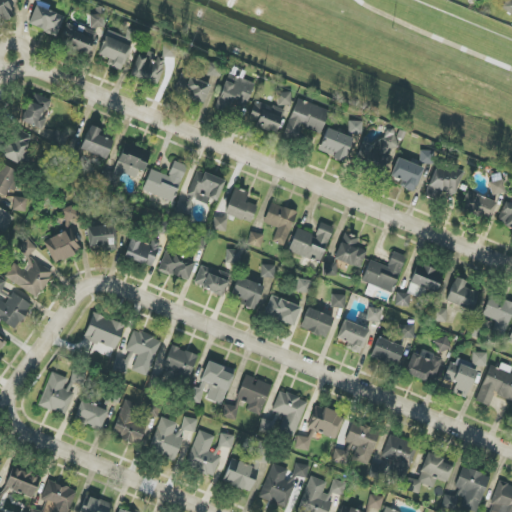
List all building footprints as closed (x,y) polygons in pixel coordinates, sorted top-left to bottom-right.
[(0,0),(0,22),(14,14),(5,0),(0,0)] [(511,0),(504,0),(501,10),(511,13),(511,0)] [(64,17),(36,5),(28,24),(56,36),(64,17)] [(90,28),(104,28),(104,15),(90,15),(90,28)] [(94,33),(73,27),(67,51),(89,57),(94,33)] [(124,37),(107,30),(98,55),(109,59),(106,65),(121,71),(132,41),(136,42),(140,32),(128,27),(124,37)] [(177,45),(163,44),(162,57),(177,57),(177,45)] [(145,57),(138,54),(130,74),(156,85),(167,59),(148,51),(145,57)] [(222,63),(207,63),(207,76),(222,77),(222,63)] [(214,109),(230,115),(234,104),(244,109),(254,83),(228,73),(214,109)] [(174,92),(204,103),(210,84),(180,74),(174,92)] [(291,92),(277,92),(277,105),(291,105),(291,92)] [(42,130),(47,118),(45,117),(52,100),(33,93),(21,121),(42,130)] [(298,139),(303,127),(320,134),(329,111),(298,98),(283,134),(298,139)] [(278,132),(283,109),(254,102),(248,125),(278,132)] [(361,133),(361,124),(349,123),(348,133),(361,133)] [(98,136),(101,130),(90,125),(80,149),(105,159),(113,141),(98,136)] [(32,137),(13,128),(0,155),(19,165),(32,137)] [(352,138),(326,128),(318,151),(344,161),(352,138)] [(354,164),(383,173),(394,142),(377,137),(374,146),(361,142),(354,164)] [(149,151),(123,143),(114,173),(105,171),(102,181),(117,185),(121,173),(140,179),(149,151)] [(432,164),(433,152),(420,151),(419,163),(432,164)] [(401,181),(399,187),(414,193),(423,168),(397,158),(390,177),(401,181)] [(150,169),(142,191),(173,202),(187,166),(174,161),(168,176),(150,169)] [(17,172),(0,162),(0,193),(5,196),(17,172)] [(440,192),(456,196),(462,172),(435,164),(425,196),(437,200),(440,192)] [(217,202),(225,181),(197,170),(187,196),(208,204),(210,199),(217,202)] [(489,182),(491,196),(504,194),(502,180),(489,182)] [(224,213),(251,223),(257,206),(245,202),(249,193),(234,187),(224,213)] [(462,210),(490,220),(496,202),(468,192),(462,210)] [(12,211),(26,212),(27,198),(14,197),(12,211)] [(176,200),(175,214),(191,215),(192,200),(176,200)] [(511,204),(503,202),(497,225),(511,229),(511,204)] [(263,223),(277,228),(272,241),(284,246),(297,213),(271,203),(263,223)] [(0,238),(13,215),(0,208),(0,238)] [(228,219),(215,216),(212,229),(225,232),(228,219)] [(160,222),(160,234),(171,233),(171,222),(160,222)] [(296,229),(288,252),(321,263),(333,227),(320,223),(315,235),(296,229)] [(88,250),(115,249),(114,226),(87,227),(88,250)] [(247,245),(260,249),(264,236),(251,232),(247,245)] [(366,251),(355,247),(358,238),(344,233),(334,259),(360,269),(366,251)] [(204,236),(193,236),(193,249),(204,249),(204,236)] [(152,268),(162,243),(151,238),(149,244),(132,237),(124,257),(152,268)] [(37,298),(53,273),(30,257),(37,247),(26,240),(18,252),(33,262),(27,272),(14,263),(5,277),(37,298)] [(241,251),(227,249),(225,263),(240,265),(241,251)] [(159,272),(189,280),(194,260),(164,251),(159,272)] [(387,267),(369,260),(361,282),(392,293),(406,257),(393,252),(387,267)] [(324,263),(323,275),(337,275),(337,263),(324,263)] [(436,294),(443,271),(416,263),(407,293),(423,298),(425,290),(436,294)] [(275,266),(261,265),(261,278),(274,278),(275,266)] [(193,286),(223,295),(230,275),(200,266),(193,286)] [(239,305),(254,310),(263,286),(237,277),(230,296),(241,300),(239,305)] [(472,311),(478,293),(464,288),(466,282),(454,278),(445,302),(472,311)] [(296,291),(310,294),(311,281),(298,279),(296,291)] [(0,320),(16,331),(32,305),(12,292),(7,302),(0,297),(0,320)] [(409,307),(410,294),(396,293),(395,306),(409,307)] [(344,308),(345,295),(332,295),(331,307),(344,308)] [(511,311),(511,303),(490,295),(482,316),(496,321),(493,329),(504,333),(511,311)] [(295,325),(300,305),(269,297),(265,318),(295,325)] [(300,329),(326,338),(333,317),(307,308),(300,329)] [(382,310),(368,308),(366,321),(380,323),(382,310)] [(446,322),(447,309),(430,309),(429,322),(446,322)] [(115,351),(125,325),(93,313),(83,339),(115,351)] [(360,354),(369,330),(343,320),(336,339),(347,343),(345,349),(360,354)] [(414,339),(414,326),(400,325),(400,338),(414,339)] [(148,376),(161,341),(133,330),(126,350),(138,354),(132,370),(148,376)] [(433,343),(440,355),(451,348),(444,336),(433,343)] [(403,348),(378,337),(370,356),(395,367),(403,348)] [(198,356),(171,346),(163,367),(189,378),(198,356)] [(405,373),(434,383),(443,358),(422,351),(420,356),(412,353),(405,373)] [(487,353),(473,352),(472,366),(486,366),(487,353)] [(222,405),(234,370),(207,361),(200,381),(210,384),(205,399),(222,405)] [(476,371),(450,362),(444,378),(456,383),(452,393),(466,398),(476,371)] [(490,365),(476,402),(489,407),(494,394),(511,401),(511,374),(509,373),(511,367),(501,363),(499,369),(490,365)] [(74,393),(63,389),(67,379),(51,372),(38,405),(65,416),(74,393)] [(271,386),(245,376),(233,406),(241,409),(242,408),(259,415),(271,386)] [(201,403),(204,382),(201,382),(200,389),(192,388),(190,402),(201,403)] [(307,401),(279,391),(272,411),(284,416),(278,432),(294,437),(307,401)] [(73,420),(100,430),(107,411),(81,401),(73,420)] [(222,417),(235,420),(238,407),(224,405),(222,417)] [(343,414),(314,407),(309,428),(322,432),(321,435),(337,439),(343,414)] [(177,423),(161,417),(148,450),(174,460),(183,439),(172,435),(177,423)] [(195,433),(198,420),(184,417),(181,430),(195,433)] [(259,432),(273,433),(275,421),(261,419),(259,432)] [(367,466),(380,432),(354,422),(343,451),(336,448),(331,460),(347,466),(350,459),(367,466)] [(214,435),(197,431),(187,469),(215,477),(220,456),(209,453),(214,435)] [(216,455),(218,455),(220,447),(232,449),(234,436),(220,433),(216,455)] [(311,439),(297,435),(294,448),(307,452),(311,439)] [(381,457),(409,468),(417,446),(389,435),(381,457)] [(453,463),(426,455),(418,481),(409,478),(406,490),(418,494),(421,484),(433,488),(436,480),(447,483),(453,463)] [(259,497),(285,508),(298,478),(288,474),(289,470),(273,463),(259,497)] [(307,478),(309,466),(295,464),(293,476),(307,478)] [(31,499),(40,478),(13,467),(2,493),(0,492),(0,507),(1,508),(9,489),(31,499)] [(472,511),(477,511),(490,476),(463,467),(453,496),(445,494),(441,506),(458,511),(459,508),(472,511)] [(327,511),(334,493),(342,496),(347,483),(332,478),(330,483),(311,477),(298,511),(327,511)] [(68,511),(75,489),(48,481),(39,511),(38,511),(32,510),(31,511),(68,511)] [(511,511),(511,485),(498,481),(488,511),(483,511),(481,511),(480,511),(511,511)] [(366,509),(378,511),(379,511),(383,497),(369,494),(366,509)] [(108,511),(111,503),(89,497),(86,507),(82,506),(80,511),(108,511)]
